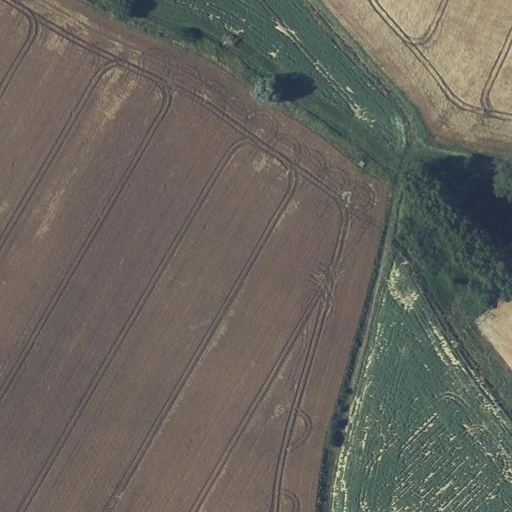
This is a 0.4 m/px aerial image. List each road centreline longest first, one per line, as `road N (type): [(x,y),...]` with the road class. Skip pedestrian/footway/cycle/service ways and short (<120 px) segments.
road 1 (track): [(336,511),(339,428),(399,192),(425,128)]
road 2 (track): [(425,128),(310,0)]
